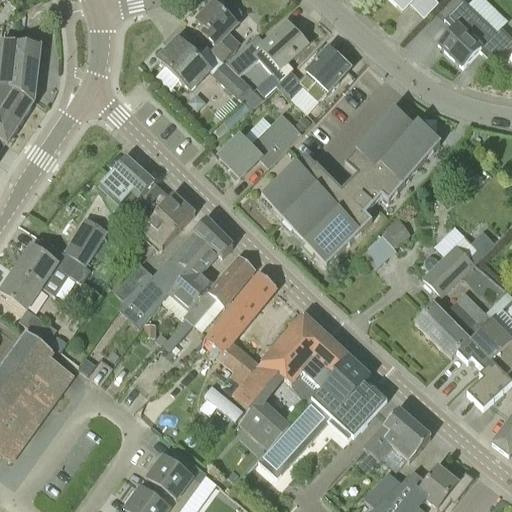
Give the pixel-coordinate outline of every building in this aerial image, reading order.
[(423,20),(436,5),(430,0),(386,0),(402,14),(409,7),(423,20)] [(463,72),(484,50),(495,61),(511,45),(511,27),(509,23),(497,35),(463,4),(446,21),(455,29),(437,47),(463,72)] [(250,18),(238,5),(226,16),(238,29),(250,18)] [(221,66),(239,47),(230,38),(238,30),(214,7),(197,25),(206,34),(203,37),(215,50),(210,55),(221,66)] [(305,49),(287,28),(265,48),(257,40),(225,67),(223,66),(211,78),(237,102),(249,90),(238,79),(253,67),(257,72),(260,70),(278,89),(291,76),(290,76),(287,79),(280,71),(305,49)] [(190,95),(209,74),(177,43),(157,63),(190,95)] [(0,74),(36,78),(39,50),(14,48),(14,46),(0,44),(0,74)] [(316,105),(349,73),(328,53),(305,77),(299,85),(291,76),(278,89),(276,91),(289,104),(303,91),(316,105)] [(33,107),(33,106),(36,78),(0,74),(0,89),(9,90),(9,92),(33,107)] [(0,114),(20,128),(33,107),(9,92),(9,90),(0,89),(0,114)] [(228,133),(251,114),(244,107),(222,126),(228,133)] [(304,159),(269,194),(261,202),(282,224),(281,225),(304,248),(303,248),(325,271),(368,225),(364,221),(381,204),(385,207),(439,149),(416,128),(413,132),(392,113),(344,169),(356,179),(341,194),(315,169),(314,170),(304,159)] [(0,144),(6,148),(20,128),(0,114),(0,144)] [(267,173),(301,138),(282,119),(250,150),(240,140),(218,162),(239,183),(259,163),(267,173)] [(304,120),(296,128),(302,134),(310,126),(304,120)] [(156,221),(170,203),(170,201),(153,186),(154,186),(125,161),(104,183),(99,189),(124,212),(123,213),(136,224),(137,223),(146,230),(139,239),(140,240),(154,221),(156,221)] [(158,258),(194,218),(173,197),(170,201),(170,203),(156,221),(154,221),(140,240),(158,258)] [(373,274),(393,256),(392,253),(408,240),(397,223),(383,232),(384,236),(359,258),(373,274)] [(232,251),(205,224),(193,237),(178,251),(158,277),(174,288),(167,297),(169,297),(188,274),(179,267),(198,241),(215,259),(220,264),(232,251)] [(83,271),(104,236),(86,225),(66,258),(83,271)] [(480,261),(493,250),(481,237),(469,249),(480,261)] [(183,323),(204,299),(211,290),(199,278),(215,259),(198,241),(179,267),(188,274),(169,297),(162,306),(181,325),(183,323)] [(57,269),(63,259),(40,244),(34,253),(57,269)] [(42,293),(57,270),(58,269),(57,269),(34,253),(30,250),(14,274),(42,293)] [(470,274),(450,256),(444,262),(443,262),(437,267),(433,263),(429,262),(425,263),(423,266),(423,269),(424,273),(428,277),(422,283),(440,301),(461,280),(462,281),(470,274)] [(63,259),(57,269),(58,269),(57,270),(61,272),(60,274),(81,288),(90,275),(83,271),(66,258),(64,257),(63,259)] [(222,312),(254,274),(238,261),(211,290),(204,299),(183,323),(184,324),(192,330),(214,305),(222,312)] [(123,305),(129,299),(149,277),(139,269),(114,297),(123,305)] [(47,347),(56,334),(27,315),(42,293),(14,274),(0,295),(0,297),(26,314),(18,326),(47,347)] [(138,308),(158,286),(149,277),(129,299),(138,308)] [(255,375),(260,369),(231,346),(275,293),(259,278),(188,365),(194,371),(213,348),(222,357),(216,364),(234,378),(231,382),(242,389),(232,401),(249,414),(244,420),(271,388),(255,375)] [(490,323),(464,297),(444,318),(434,308),(414,327),(450,363),(456,357),(455,356),(467,344),(468,346),(481,333),(489,324),(490,323)] [(306,382),(319,394),(346,361),(303,321),(260,369),(255,375),(271,388),(244,420),(238,429),(266,455),(293,425),(271,407),(286,386),(295,395),(306,382)] [(503,353),(509,345),(510,344),(490,323),(489,324),(481,333),(468,346),(467,344),(455,356),(456,357),(467,368),(471,364),(482,375),(483,376),(496,361),(495,360),(502,352),(503,353)] [(184,324),(161,350),(169,357),(192,330),(184,324)] [(142,343),(153,343),(153,330),(142,330),(142,343)] [(21,450),(60,394),(37,377),(51,357),(25,338),(0,372),(0,458),(11,443),(21,450)] [(59,355),(64,347),(54,340),(49,348),(59,355)] [(511,347),(509,345),(503,353),(502,352),(495,360),(496,361),(483,376),(482,375),(478,379),(483,383),(478,388),(472,391),(468,396),(466,398),(483,414),(511,388),(511,387),(511,347)] [(369,383),(346,361),(319,394),(293,425),(257,466),(275,482),(327,429),(347,449),(386,407),(372,393),(370,395),(363,389),(369,383)] [(236,424),(244,414),(214,390),(200,409),(210,417),(216,409),(236,424)] [(429,442),(398,414),(384,432),(382,430),(362,452),(379,467),(389,455),(405,470),(429,442)] [(511,420),(492,448),(508,460),(511,455),(511,420)] [(181,511),(206,479),(178,457),(170,468),(159,460),(147,476),(150,479),(146,484),(154,490),(153,492),(180,511),(181,511)] [(442,511),(461,490),(437,471),(425,486),(413,477),(398,490),(375,511),(442,511)] [(368,511),(375,511),(398,490),(387,478),(360,503),(368,511)] [(147,499),(136,491),(124,508),(127,510),(126,511),(180,511),(153,492),(147,499)]
